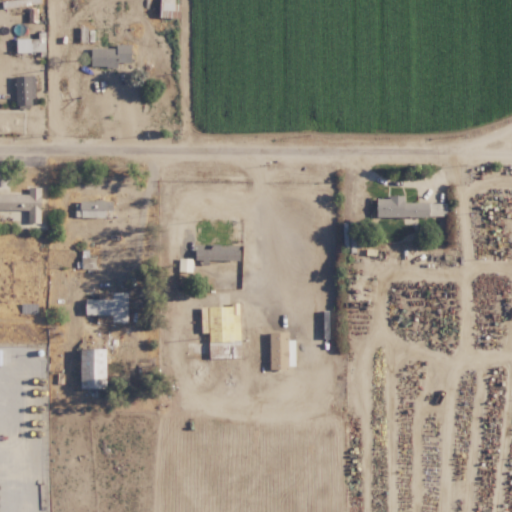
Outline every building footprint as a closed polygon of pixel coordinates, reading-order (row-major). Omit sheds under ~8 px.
[(47,51),(46,30),(38,30),(38,37),(17,37),(17,51),(47,51)] [(28,194),(0,193),(0,219),(41,221),(42,186),(28,186),(28,194)] [(377,216),(428,216),(428,202),(404,202),(404,196),(378,196),(377,216)] [(74,217),(102,216),(102,201),(74,202),(74,217)] [(128,292),(99,291),(99,298),(86,298),(86,314),(99,314),(98,320),(127,321),(128,292)] [(297,367),(297,339),(290,339),(290,331),(271,331),(271,367),(297,367)] [(108,387),(109,348),(79,347),(78,387),(108,387)]
